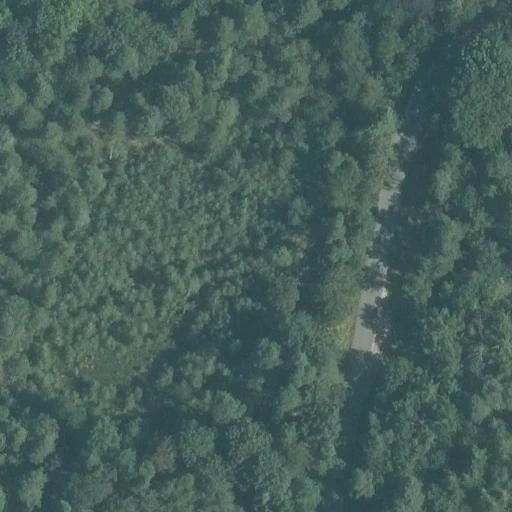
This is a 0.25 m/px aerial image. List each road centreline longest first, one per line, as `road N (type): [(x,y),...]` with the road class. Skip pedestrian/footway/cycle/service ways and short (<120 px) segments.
road 1 (tertiary): [(334,511),(399,152),(437,70),(509,0)]
road 2 (track): [(0,431),(244,502)]
road 3 (track): [(240,0),(0,61)]
road 4 (track): [(138,511),(0,470)]
